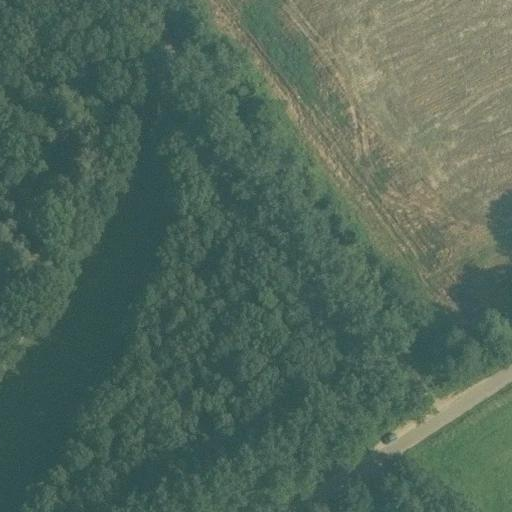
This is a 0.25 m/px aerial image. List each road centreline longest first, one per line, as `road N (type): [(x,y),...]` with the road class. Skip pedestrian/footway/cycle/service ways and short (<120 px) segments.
road 1 (track): [(447,412),(369,331),(236,132),(115,0)]
road 2 (unclassified): [(291,511),(511,371)]
